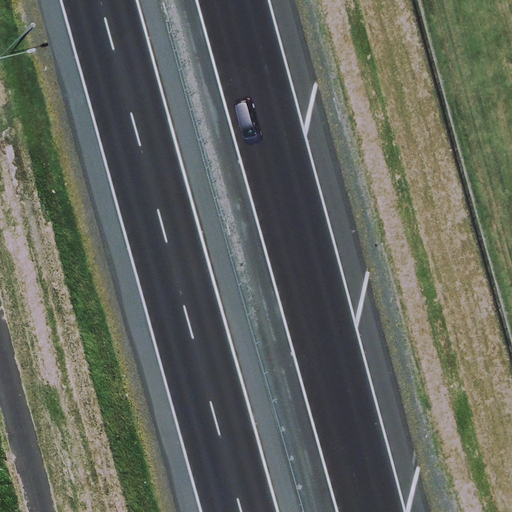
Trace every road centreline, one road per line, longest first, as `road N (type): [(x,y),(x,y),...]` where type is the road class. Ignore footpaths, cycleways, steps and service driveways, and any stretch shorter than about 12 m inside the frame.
road 1 (motorway): [(238,511),(98,0)]
road 2 (motorway): [(233,0),(372,511)]
